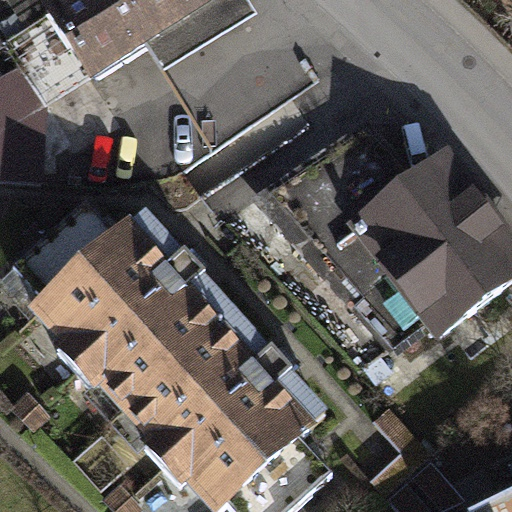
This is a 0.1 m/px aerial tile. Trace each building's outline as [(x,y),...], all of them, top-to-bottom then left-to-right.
[(28,0),(77,77),(81,83),(213,0),(28,0)] [(0,187),(45,188),(46,95),(0,94),(0,187)] [(371,127),(270,205),(399,371),(511,283),(511,241),(439,148),(407,173),(371,127)] [(34,298),(19,312),(200,511),(201,511),(215,499),(226,511),(274,511),(324,467),(298,439),(326,413),(136,204),(103,234),(83,213),(14,276),(34,298)] [(511,511),(511,488),(472,507),(474,511),(511,511)]
